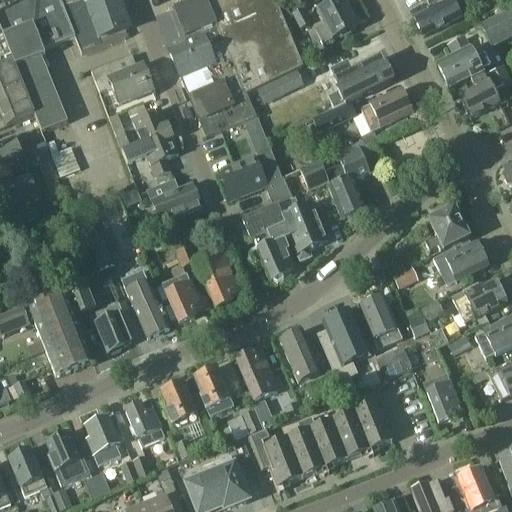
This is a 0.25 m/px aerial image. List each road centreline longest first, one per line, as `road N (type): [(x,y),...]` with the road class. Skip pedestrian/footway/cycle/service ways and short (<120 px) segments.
road 1 (residential): [(131,0),(267,322)]
road 2 (residential): [(267,322),(0,434)]
road 3 (residential): [(462,169),(267,322)]
road 4 (residential): [(308,511),(511,434)]
road 5 (residential): [(462,169),(376,0)]
